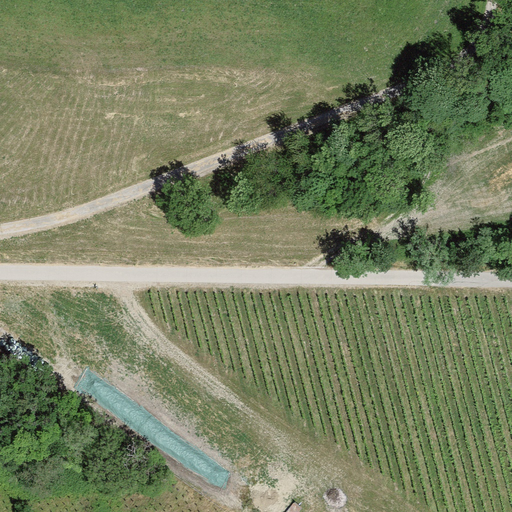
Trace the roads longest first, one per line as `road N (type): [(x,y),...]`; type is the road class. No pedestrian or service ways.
road 1 (track): [(0,229),(76,212),(395,91),(465,54),(483,33),(493,0)]
road 2 (unclassified): [(511,278),(0,272)]
